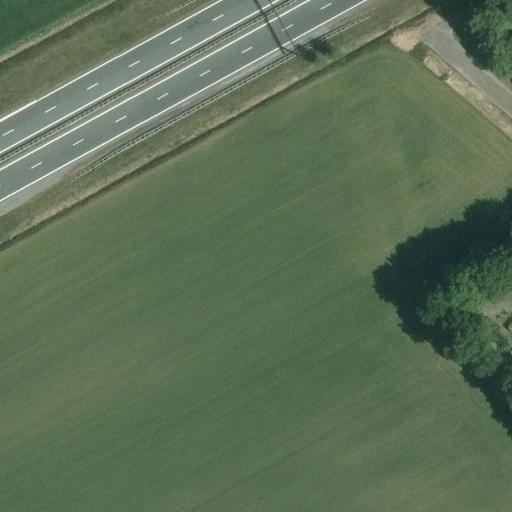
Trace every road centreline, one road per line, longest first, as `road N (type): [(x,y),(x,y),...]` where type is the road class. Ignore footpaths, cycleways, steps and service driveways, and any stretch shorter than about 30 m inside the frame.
road 1 (trunk): [(0,187),(340,0)]
road 2 (trunk): [(252,0),(0,138)]
